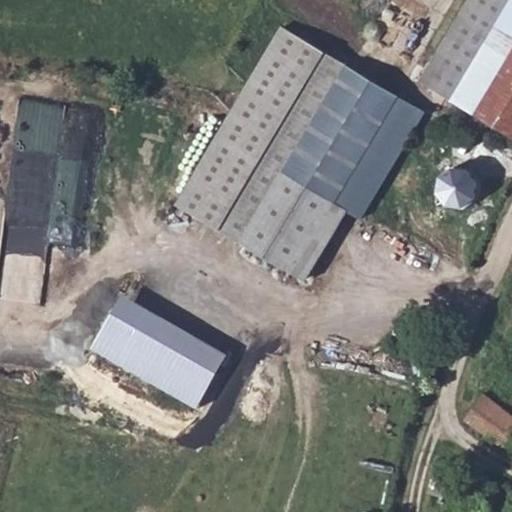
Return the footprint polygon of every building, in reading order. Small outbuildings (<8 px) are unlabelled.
[(468,0),(420,79),(450,97),(508,0),(468,0)] [(511,0),(508,0),(450,97),(510,134),(511,135),(511,0)] [(424,111),(347,64),(281,26),(177,203),(309,282),(344,211),(359,218),(424,111)] [(439,192),(450,208),(466,210),(480,199),(482,182),(472,168),(455,165),(441,175),(439,192)] [(511,435),(511,414),(483,393),(464,418),(503,448),(511,435)]
